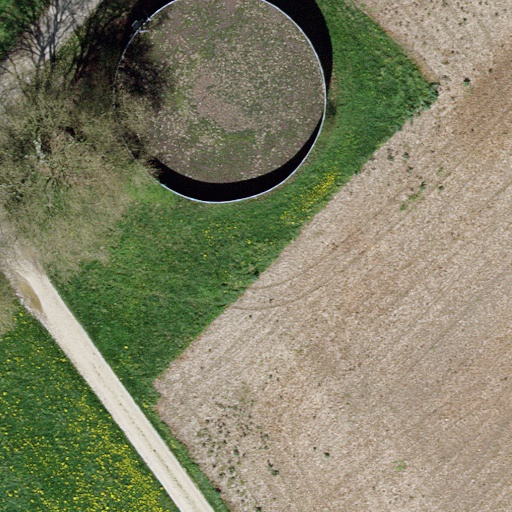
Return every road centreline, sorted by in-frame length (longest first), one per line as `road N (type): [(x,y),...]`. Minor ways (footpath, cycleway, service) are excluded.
road 1 (track): [(0,202),(218,511)]
road 2 (track): [(105,0),(0,128)]
